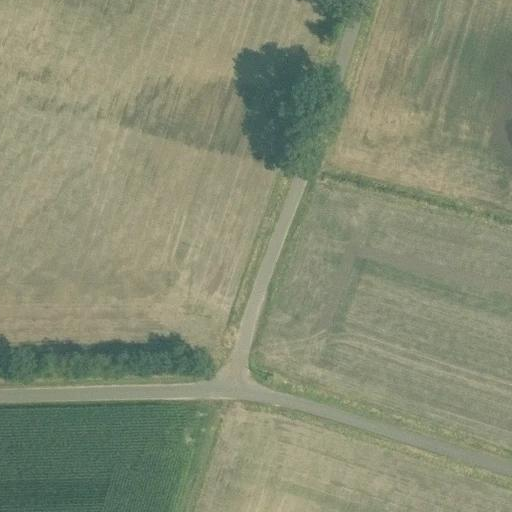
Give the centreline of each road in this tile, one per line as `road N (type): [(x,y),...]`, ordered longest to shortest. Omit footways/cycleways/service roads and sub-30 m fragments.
road 1 (unclassified): [(230,397),(360,0)]
road 2 (unclassified): [(511,477),(230,397)]
road 3 (unclassified): [(230,397),(0,403)]
road 4 (track): [(230,397),(179,511)]
